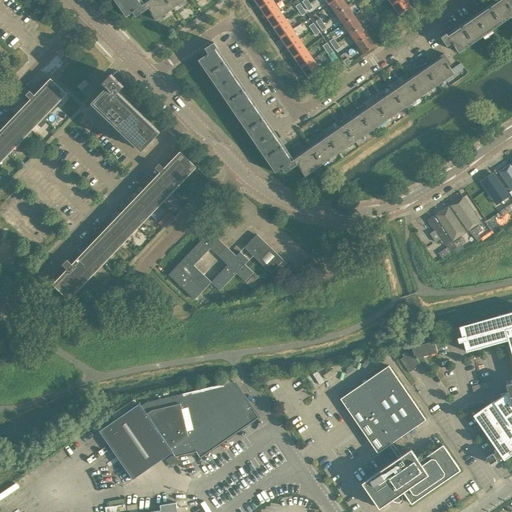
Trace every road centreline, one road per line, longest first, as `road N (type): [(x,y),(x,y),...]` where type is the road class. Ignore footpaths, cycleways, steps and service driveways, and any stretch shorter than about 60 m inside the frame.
road 1 (residential): [(153,79),(230,21),(295,117),(469,0)]
road 2 (residential): [(4,304),(187,115)]
road 3 (residential): [(351,214),(338,257),(302,258),(224,186)]
road 4 (tertiary): [(511,130),(409,200),(351,214)]
road 5 (residential): [(0,106),(90,14)]
road 6 (residential): [(136,273),(224,186)]
road 7 (tertiary): [(351,214),(290,204),(240,170)]
